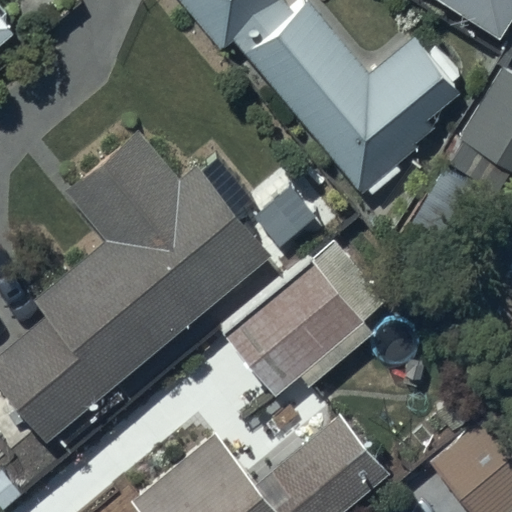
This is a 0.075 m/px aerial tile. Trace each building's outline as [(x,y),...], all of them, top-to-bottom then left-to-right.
[(288,0),(185,0),(219,41),(233,30),(362,185),(368,180),(373,187),(402,163),(394,154),(469,92),(452,71),(457,66),(432,36),(426,41),(413,25),(366,63),(314,0),(289,0),(288,0)] [(511,0),(459,0),(500,25),(511,4),(511,0)] [(0,30),(11,21),(0,8),(0,30)] [(511,63),(503,58),(443,152),(496,185),(511,161),(511,63)] [(134,120),(62,181),(102,228),(30,289),(44,305),(0,342),(0,375),(48,432),(270,242),(236,203),(251,189),(214,146),(197,161),(192,154),(175,168),(134,120)] [(332,231),(220,320),(274,388),(301,367),(308,376),(373,324),(360,309),(382,292),(332,231)] [(511,408),(496,389),(423,449),(475,511),(498,511),(511,501),(511,408)] [(119,476),(77,511),(328,511),(389,462),(339,401),(253,472),(211,422),(130,489),(119,476)]
